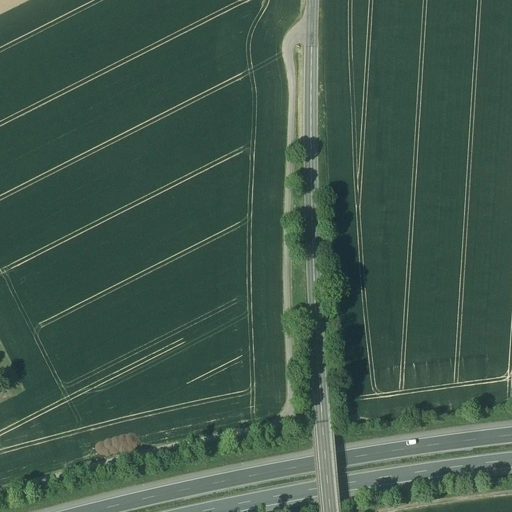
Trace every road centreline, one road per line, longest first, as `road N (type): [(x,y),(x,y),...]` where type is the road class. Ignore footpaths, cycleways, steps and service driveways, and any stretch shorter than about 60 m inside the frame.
road 1 (tertiary): [(313,0),(311,223),(331,511)]
road 2 (motorway): [(511,440),(358,461),(123,511)]
road 3 (motorway): [(190,511),(393,476),(511,467)]
